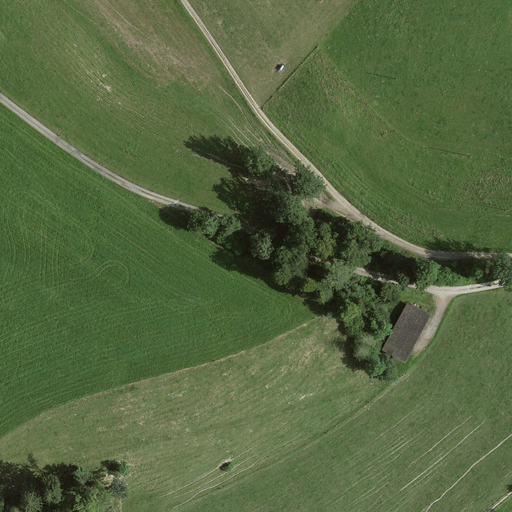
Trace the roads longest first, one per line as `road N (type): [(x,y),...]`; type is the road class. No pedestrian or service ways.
road 1 (track): [(511,283),(434,291),(363,275),(109,178),(0,98)]
road 2 (track): [(182,0),(271,128),(351,212),(421,253),(511,257)]
